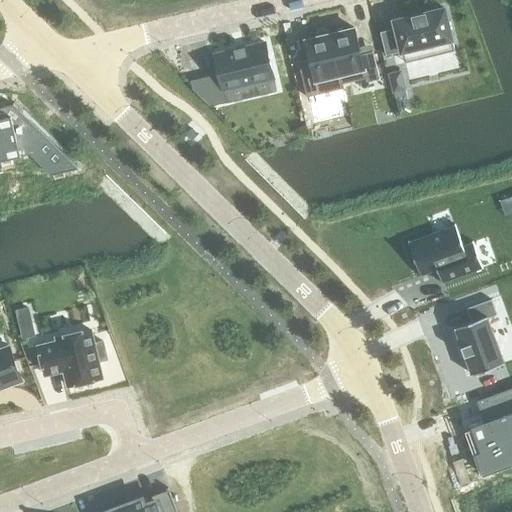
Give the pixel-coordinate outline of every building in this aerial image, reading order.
[(396,28),(380,32),(386,55),(401,51),(404,63),(455,51),(444,8),(394,20),(396,28)] [(355,28),(330,34),(342,84),(343,83),(366,78),(367,81),(379,78),(373,51),(361,54),(355,28)] [(312,65),(300,68),(307,97),(344,88),(343,83),(342,84),(330,34),(328,34),(327,30),(315,33),(316,37),(306,39),(312,65)] [(269,43),(216,55),(225,92),(278,79),(269,43)] [(0,160),(29,154),(51,175),(79,168),(14,104),(0,107),(0,160)] [(455,225),(408,242),(420,275),(437,269),(442,282),(482,267),(473,242),(463,246),(455,225)] [(469,322),(455,327),(472,374),(504,362),(488,317),(496,314),(491,299),(467,308),(471,320),(469,321),(469,322)] [(57,341),(38,346),(45,374),(64,370),(68,386),(102,378),(98,361),(107,359),(103,341),(94,343),(90,329),(56,337),(57,341)] [(0,388),(22,380),(9,346),(0,349),(0,388)] [(496,412),(485,416),(494,443),(486,445),(491,461),(511,453),(511,383),(489,392),(496,412)] [(177,511),(168,487),(166,488),(167,490),(144,498),(144,497),(141,498),(141,499),(138,500),(138,499),(128,503),(118,507),(108,511),(105,511),(104,511),(177,511)]
